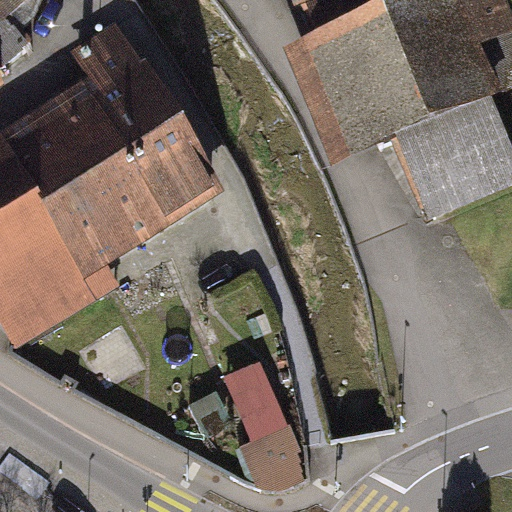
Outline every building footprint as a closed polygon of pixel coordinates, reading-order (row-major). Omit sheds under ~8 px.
[(0,0),(0,68),(25,48),(14,34),(33,19),(40,0),(0,0)] [(293,0),(296,5),(307,0),(309,0),(351,97),(357,94),(380,150),(402,141),(431,209),(511,174),(511,167),(461,49),(510,28),(498,0),(293,0)] [(103,97),(95,101),(162,224),(211,193),(114,36),(79,56),(103,97)] [(90,77),(81,82),(88,94),(97,89),(90,77)] [(162,224),(95,101),(0,159),(0,294),(72,251),(103,234),(115,253),(162,224)] [(72,251),(0,294),(0,304),(23,345),(116,289),(100,264),(115,253),(103,234),(72,251)] [(280,417),(259,369),(226,383),(242,419),(264,410),(268,421),(280,417)] [(229,425),(215,396),(189,409),(204,438),(229,425)] [(268,421),(264,410),(242,419),(252,442),(285,428),(280,417),(268,421)] [(299,466),(285,428),(252,442),(253,444),(244,447),(260,489),(283,490),(304,485),(299,470),(299,466)]
